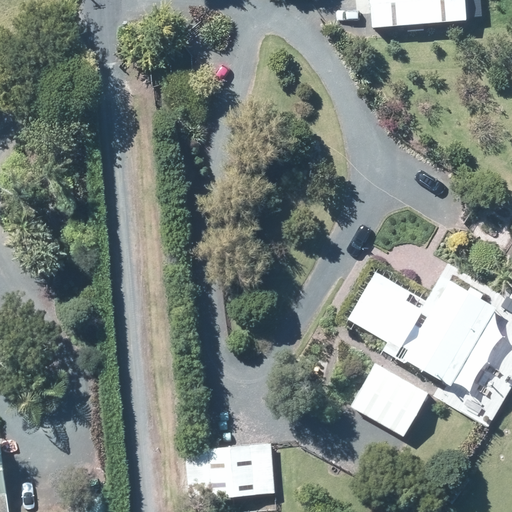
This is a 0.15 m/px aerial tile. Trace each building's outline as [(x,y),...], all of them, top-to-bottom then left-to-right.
[(369,0),(373,31),(466,22),(467,18),(481,17),(479,0),(369,0)] [(426,301),(375,273),(349,321),(387,343),(383,350),(402,361),(403,359),(450,386),(493,309),(439,279),(426,301)] [(382,361),(356,401),(405,433),(431,393),(382,361)] [(269,443),(185,450),(189,501),(274,493),(269,443)] [(0,511),(9,511),(0,444),(0,511)] [(113,511),(113,495),(88,495),(88,511),(113,511)]
